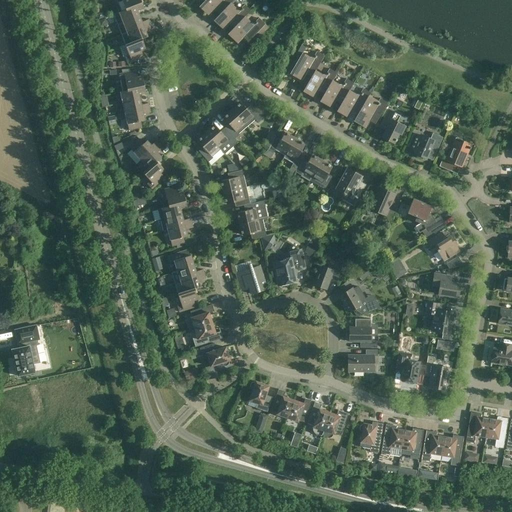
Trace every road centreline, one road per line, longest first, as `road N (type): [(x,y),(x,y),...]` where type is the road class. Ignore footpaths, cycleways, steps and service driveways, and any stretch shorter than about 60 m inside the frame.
road 1 (tertiary): [(140,364),(40,0)]
road 2 (residential): [(459,202),(442,185),(359,149),(247,77)]
road 3 (residential): [(459,202),(490,255),(466,385)]
road 4 (residential): [(235,318),(216,235),(178,141)]
road 5 (tertiary): [(405,508),(238,462)]
road 6 (residential): [(326,381),(331,325),(319,306),(301,299),(235,318)]
road 7 (residential): [(466,385),(461,407),(445,416),(382,404),(326,381)]
road 8 (tertiary): [(140,364),(162,434),(190,453),(238,462)]
road 9 (tertiary): [(238,462),(172,425),(140,364)]
road 10 (residential): [(178,141),(159,102),(157,71),(180,27)]
road 11 (residential): [(326,381),(253,358),(235,318)]
